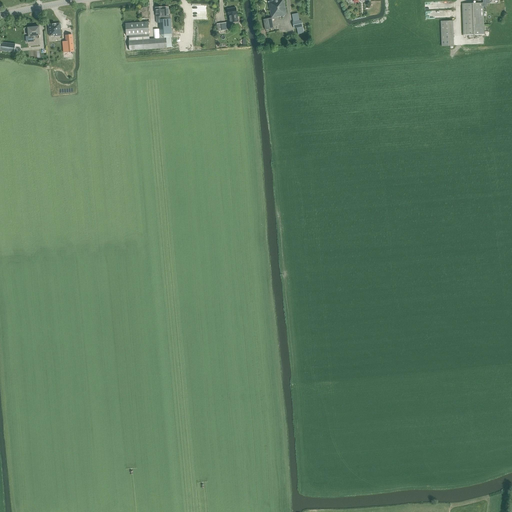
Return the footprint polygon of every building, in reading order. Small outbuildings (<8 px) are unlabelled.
[(263,19),(265,30),(273,29),(272,19),(277,18),(276,17),(283,16),(282,15),(287,14),(284,0),(278,0),(268,2),(271,18),(263,19)] [(482,0),(483,3),(462,4),(463,36),(484,35),(483,6),(487,6),(487,4),(490,4),(489,0),(482,0)] [(161,39),(150,40),(129,41),(130,51),(167,49),(167,47),(172,47),(172,38),(173,38),(171,16),(169,16),(169,7),(156,8),(157,17),(158,17),(158,20),(159,20),(161,39)] [(227,10),(229,20),(238,19),(237,12),(236,8),(227,10)] [(293,22),(294,28),(296,28),(303,27),(301,20),(299,21),(293,22)] [(454,46),(453,21),(441,21),(442,46),(454,46)] [(127,36),(129,36),(149,35),(150,35),(149,22),(126,24),(127,36)] [(227,22),(217,24),(218,31),(228,30),(227,22)] [(60,24),(60,23),(60,24),(56,24),(55,24),(53,24),(49,25),(49,24),(48,25),(49,36),(53,35),(54,36),(61,35),(60,24)] [(39,27),(28,28),(29,36),(29,39),(34,38),(33,36),(40,35),(39,27)] [(73,40),(66,41),(67,52),(74,52),(73,40)] [(0,46),(0,50),(15,52),(16,44),(1,42),(0,46)] [(52,69),(54,104),(74,103),(73,68),(52,69)]
